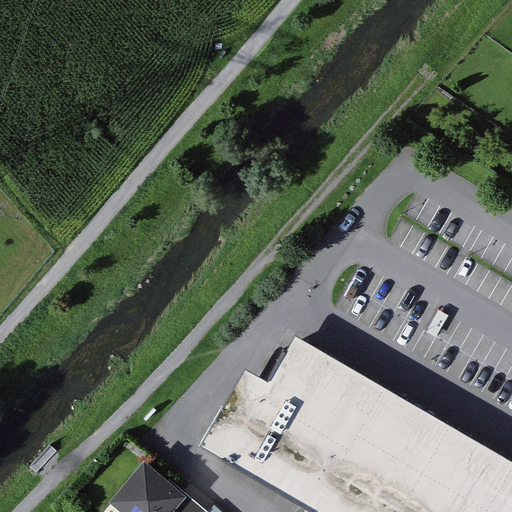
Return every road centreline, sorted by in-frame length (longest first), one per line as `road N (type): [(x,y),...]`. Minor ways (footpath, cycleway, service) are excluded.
road 1 (track): [(432,73),(164,373),(24,511)]
road 2 (track): [(0,333),(292,0)]
